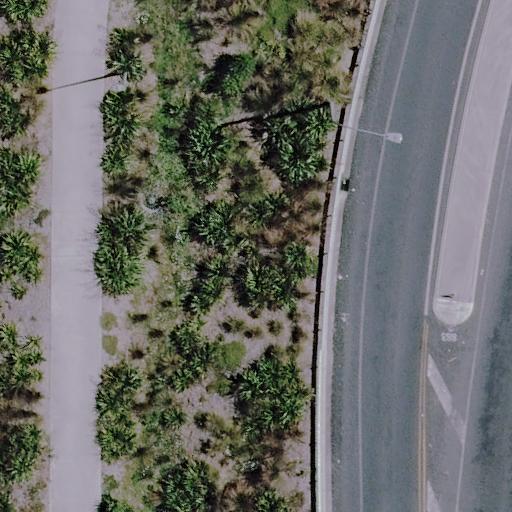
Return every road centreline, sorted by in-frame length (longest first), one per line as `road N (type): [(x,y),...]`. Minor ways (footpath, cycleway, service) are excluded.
road 1 (tertiary): [(403,511),(375,357),(444,0)]
road 2 (tertiary): [(511,368),(507,410),(472,511)]
